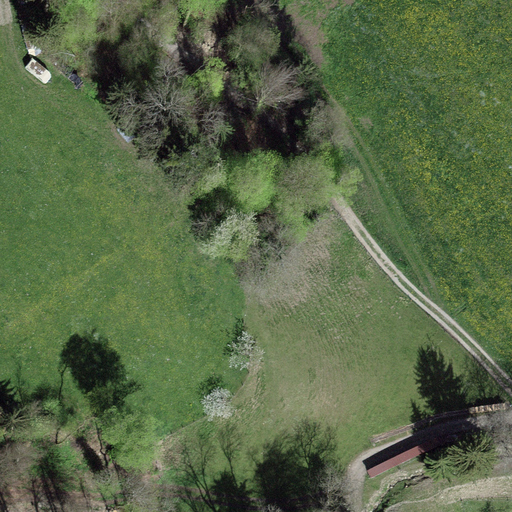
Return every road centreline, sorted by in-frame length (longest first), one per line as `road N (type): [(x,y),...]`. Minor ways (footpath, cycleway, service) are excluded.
road 1 (track): [(511,394),(486,357),(389,268),(283,133),(117,0)]
road 2 (track): [(439,311),(367,152),(256,0)]
road 3 (track): [(350,511),(348,478),(367,455),(465,423),(511,418)]
